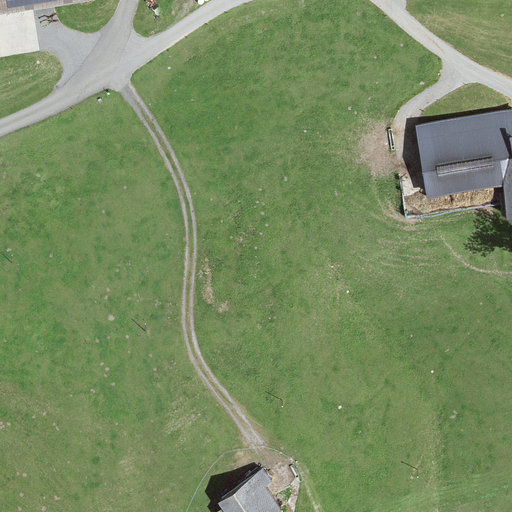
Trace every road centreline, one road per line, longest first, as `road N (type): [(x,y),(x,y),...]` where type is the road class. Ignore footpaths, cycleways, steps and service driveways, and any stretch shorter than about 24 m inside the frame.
road 1 (track): [(114,74),(180,165),(196,225),(191,317),(203,369),(252,429)]
road 2 (unclassified): [(130,0),(88,88),(0,127)]
road 3 (track): [(88,88),(235,0)]
road 4 (track): [(386,0),(444,52),(511,90)]
